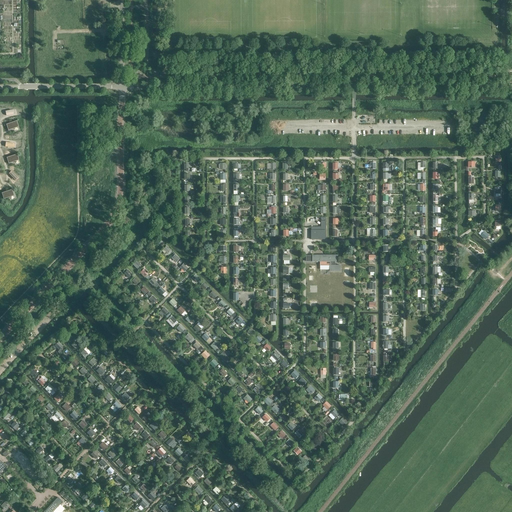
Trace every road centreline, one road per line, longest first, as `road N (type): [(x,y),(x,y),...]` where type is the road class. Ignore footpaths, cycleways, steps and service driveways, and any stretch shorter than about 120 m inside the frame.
road 1 (unclassified): [(122,87),(511,85)]
road 2 (unclassified): [(0,340),(116,211),(122,87)]
road 3 (unclassified): [(122,87),(0,87)]
